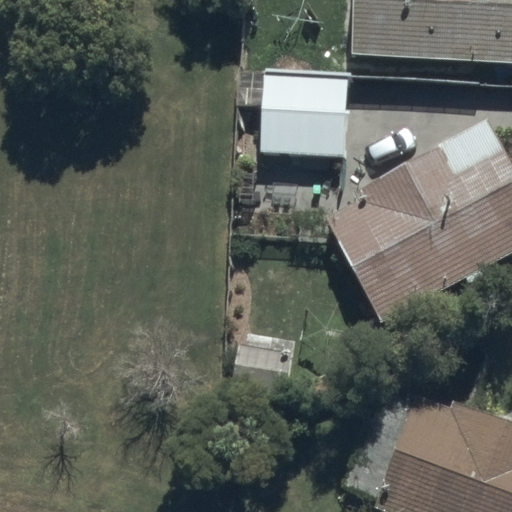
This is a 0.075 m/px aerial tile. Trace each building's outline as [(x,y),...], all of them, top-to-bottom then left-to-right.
[(511,0),(362,0),(362,73),(511,81),(511,0)] [(241,120),(268,120),(268,168),(349,168),(349,78),(268,78),(268,81),(241,81),(241,120)] [(365,219),(329,237),(383,341),(469,297),(473,306),(492,296),(489,290),(511,278),(511,172),(496,142),(362,212),(365,219)] [(242,365),(242,367),(239,404),(292,408),(295,368),(242,365)] [(456,426),(421,412),(385,511),(511,511),(511,437),(459,419),(456,426)]
